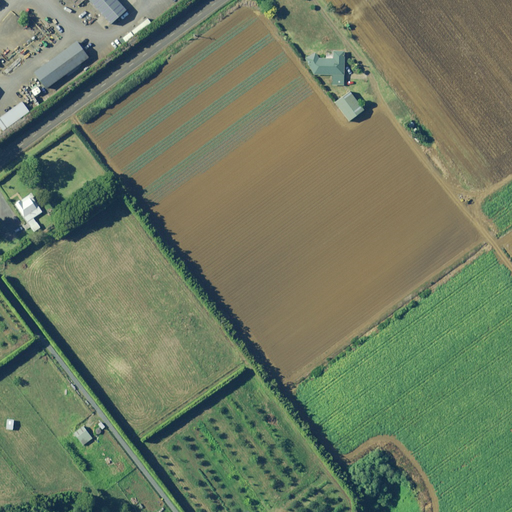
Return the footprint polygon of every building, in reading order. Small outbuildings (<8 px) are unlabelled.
[(92,0),(110,20),(129,4),(125,0),(92,0)] [(77,35),(33,67),(46,83),(89,52),(77,35)] [(334,51),(334,58),(326,58),(319,58),(317,52),(305,58),(310,67),(308,68),(312,75),(332,75),(332,85),(344,85),(345,52),(334,51)] [(364,110),(350,92),(335,103),(349,121),(364,110)] [(21,96),(0,111),(0,123),(2,126),(28,107),(21,96)] [(46,212),(33,193),(16,204),(34,232),(40,228),(34,219),(46,212)] [(93,439),(84,426),(74,433),(83,445),(93,439)] [(38,453),(33,448),(26,454),(31,459),(38,453)]
